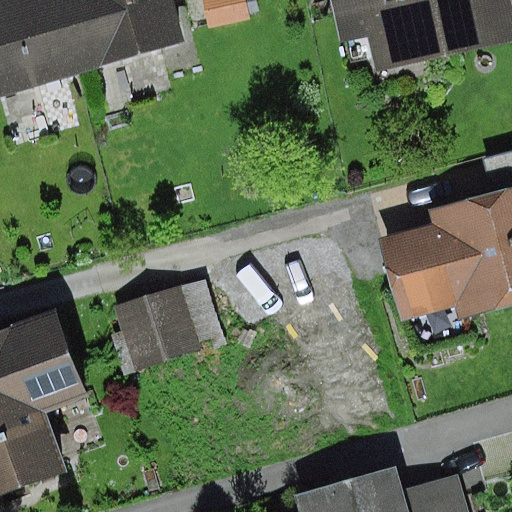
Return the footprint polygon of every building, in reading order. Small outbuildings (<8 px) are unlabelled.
[(78,0),(0,0),(0,94),(98,66),(78,0)] [(172,0),(78,0),(98,66),(185,42),(172,0)] [(202,0),(209,29),(250,20),(249,15),(259,13),(256,0),(202,0)] [(511,4),(511,0),(330,0),(340,44),(368,38),(376,74),(511,44),(511,4)] [(511,152),(482,160),(492,195),(511,189),(511,152)] [(434,226),(379,241),(402,322),(454,307),(458,322),(511,306),(511,189),(492,195),(430,213),(434,226)] [(219,277),(121,309),(142,372),(240,340),(219,277)] [(57,312),(0,331),(0,494),(63,473),(42,413),(86,398),(57,312)] [(304,511),(406,511),(401,492),(395,469),(300,494),(304,511)] [(468,511),(459,476),(401,492),(406,511),(468,511)]
